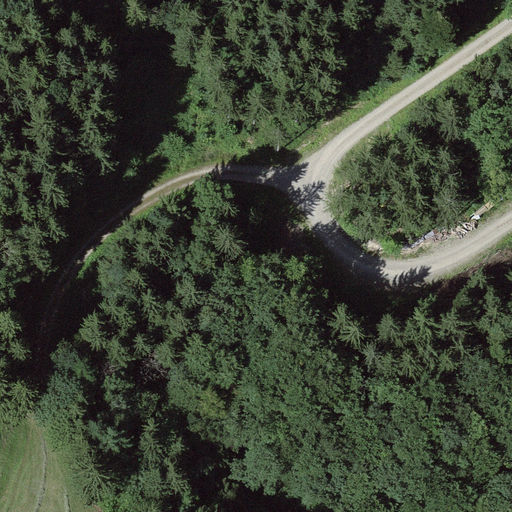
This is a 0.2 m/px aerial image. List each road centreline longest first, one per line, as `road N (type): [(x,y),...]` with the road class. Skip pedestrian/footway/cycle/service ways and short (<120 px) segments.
road 1 (track): [(53,360),(65,292),(119,224),(194,180),(276,187),(386,289),(444,278),(511,230)]
road 2 (track): [(511,29),(351,128),(276,187)]
